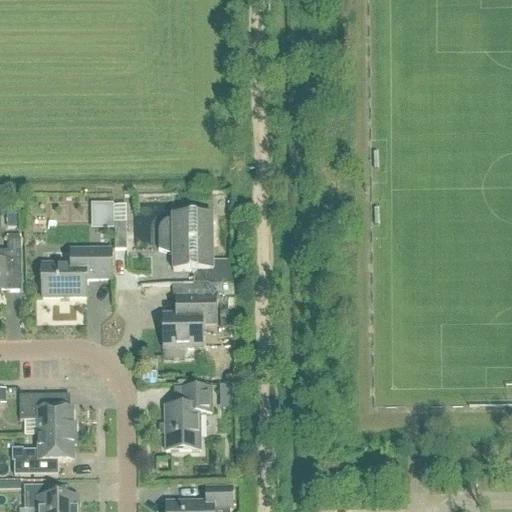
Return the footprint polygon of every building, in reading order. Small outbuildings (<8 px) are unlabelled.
[(7,218),(7,231),(19,231),(19,218),(7,218)] [(189,274),(193,278),(197,274),(213,274),(212,218),(172,218),(172,222),(171,222),(167,223),(163,225),(160,228),(158,232),(158,236),(158,254),(173,259),(173,274),(189,274)] [(115,253),(127,253),(126,225),(114,225),(115,253)] [(0,302),(0,303),(0,295),(21,295),(20,242),(7,242),(7,255),(0,254),(0,302)] [(42,268),(42,302),(86,302),(86,284),(112,283),(111,253),(71,254),(71,268),(42,268)] [(216,328),(215,300),(233,299),(233,288),(182,289),(182,300),(176,300),(177,318),(163,318),(164,353),(202,352),(202,328),(216,328)] [(220,314),(220,331),(233,331),(233,314),(227,314),(220,314)] [(156,388),(156,377),(143,377),(143,388),(156,388)] [(232,388),(219,389),(219,402),(232,402),(232,388)] [(165,411),(165,455),(201,455),(200,417),(212,417),(212,392),(180,392),(181,411),(165,411)] [(37,424),(38,439),(76,438),(76,428),(73,428),(73,413),(53,413),(52,399),(19,399),(20,424),(37,424)] [(14,479),(42,479),(58,479),(58,464),(74,464),(74,449),(76,449),(76,438),(38,439),(38,454),(23,454),(23,465),(14,465),(14,479)] [(77,511),(77,501),(48,501),(48,489),(24,490),(24,511),(77,511)] [(166,506),(166,511),(232,511),(232,491),(206,492),(206,506),(166,506)]
